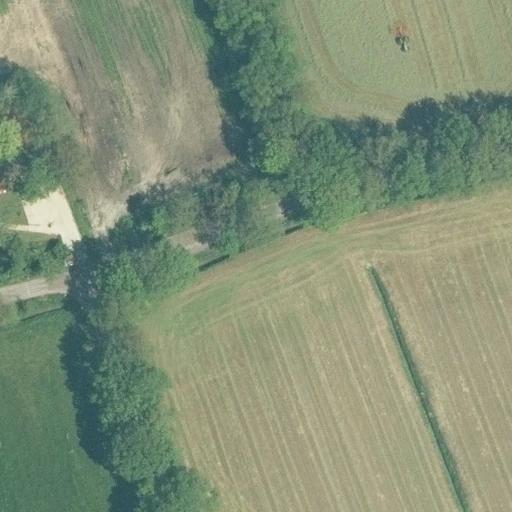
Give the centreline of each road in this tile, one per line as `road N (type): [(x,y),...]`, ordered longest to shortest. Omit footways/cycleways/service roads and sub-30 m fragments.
road 1 (unclassified): [(80,278),(263,214),(511,155)]
road 2 (tertiary): [(167,511),(80,278)]
